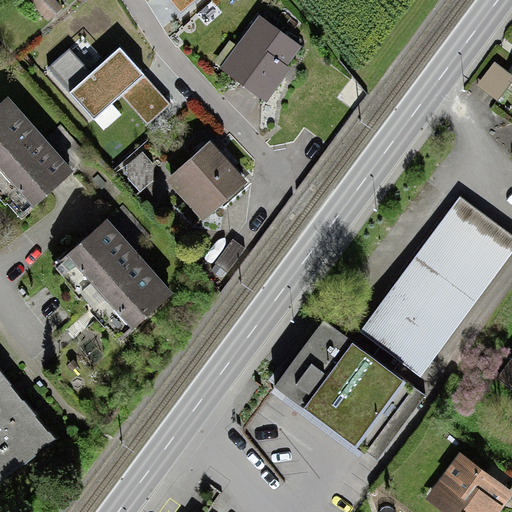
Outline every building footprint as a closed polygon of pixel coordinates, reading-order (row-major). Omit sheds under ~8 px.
[(278,73),(299,45),(261,16),(238,46),(244,50),(227,72),(264,100),(282,76),(278,73)] [(69,48),(48,67),(93,119),(144,74),(119,47),(91,72),(69,48)] [(0,186),(23,212),(88,155),(60,124),(43,140),(6,98),(0,103),(0,186)] [(242,182),(208,144),(171,178),(188,197),(176,208),(192,226),(242,182)] [(129,165),(128,176),(140,190),(151,179),(152,164),(142,153),(129,165)] [(365,324),(385,338),(372,355),(393,370),(405,353),(425,368),(511,250),(511,243),(455,202),(365,324)] [(58,262),(109,322),(114,317),(126,331),(169,292),(133,251),(150,235),(123,204),(58,262)] [(227,272),(245,247),(233,238),(215,263),(227,272)] [(346,340),(348,337),(324,319),(275,384),(364,450),(377,459),(424,394),(393,370),(372,355),(352,340),(350,343),(346,340)] [(511,355),(496,377),(511,388),(511,355)] [(52,436),(0,371),(0,475),(2,477),(52,436)] [(465,511),(466,511),(492,511),(511,485),(511,476),(493,462),(484,474),(461,457),(445,478),(450,481),(436,501),(450,511),(465,511)]
